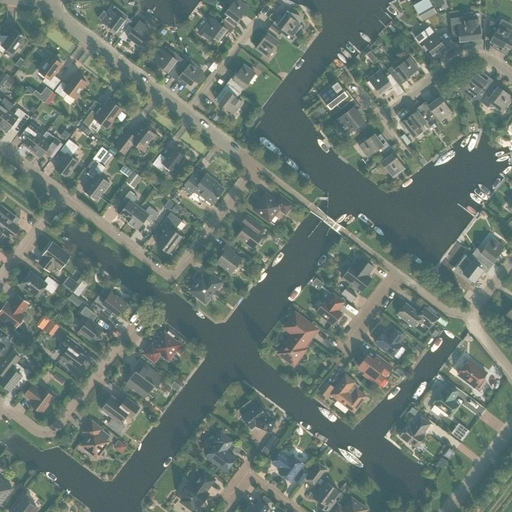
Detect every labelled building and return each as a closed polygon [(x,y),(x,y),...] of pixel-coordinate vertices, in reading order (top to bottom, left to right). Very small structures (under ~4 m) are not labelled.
[(227,15),(224,20),(230,25),(233,27),(236,22),(248,7),(238,0),(234,0),(225,13),(227,15)] [(103,11),(98,18),(116,32),(114,34),(119,37),(131,21),(127,17),(127,16),(112,5),(106,13),(103,11)] [(432,15),(428,7),(420,11),(423,18),(426,16),(426,18),(432,15)] [(279,14),(269,27),(280,35),(291,43),(294,38),(292,37),(301,26),(299,24),(300,23),(301,21),(301,18),(300,16),(299,15),(289,12),(287,15),(286,14),(283,18),(279,14)] [(464,17),(449,19),(452,35),(459,35),(460,41),(472,40),(473,45),(482,43),(478,20),(464,21),(464,17)] [(211,18),(199,34),(210,42),(213,37),(218,41),(227,30),(230,25),(224,20),(221,18),(217,23),(211,18)] [(488,29),(487,39),(490,41),(503,47),(500,52),(507,55),(511,44),(511,30),(511,31),(511,29),(511,25),(501,20),(499,24),(497,24),(496,24),(494,24),(491,25),(489,27),(488,29)] [(130,24),(122,33),(127,37),(138,45),(150,30),(139,21),(134,27),(130,24)] [(428,26),(414,36),(418,42),(425,50),(427,49),(432,55),(430,57),(433,61),(439,57),(438,55),(441,52),(439,50),(444,46),(447,50),(452,47),(443,35),(438,39),(437,37),(432,31),(428,26)] [(276,40),(280,35),(269,27),(260,39),(262,40),(256,49),(267,57),(279,42),(276,40)] [(14,29),(13,30),(6,39),(1,36),(0,37),(0,51),(2,53),(5,49),(12,55),(25,38),(14,29)] [(405,48),(404,49),(403,50),(408,55),(413,50),(409,45),(405,48)] [(152,60),(172,75),(179,67),(184,61),(184,60),(165,46),(163,50),(161,49),(152,60)] [(62,65),(51,56),(39,71),(46,77),(42,82),(53,90),(60,80),(54,75),(62,65)] [(387,70),(390,74),(396,82),(399,86),(404,82),(403,81),(418,69),(409,57),(394,69),(392,66),(387,70)] [(172,75),(171,76),(176,80),(179,77),(191,85),(194,81),(196,83),(199,82),(204,76),(204,73),(201,71),(202,70),(191,62),(190,62),(185,59),(184,60),(184,61),(179,67),(172,75)] [(255,61),(252,65),(256,68),(257,69),(260,65),(255,61)] [(232,80),(229,85),(240,93),(244,88),(255,73),(244,65),(232,80)] [(396,82),(390,74),(385,78),(380,70),(368,79),(380,94),(391,86),(396,82)] [(475,73),(463,88),(467,91),(473,95),(475,97),(476,98),(479,101),(485,93),(494,81),(489,77),(486,81),(475,73)] [(62,82),(55,91),(64,98),(71,104),(75,99),(87,83),(75,74),(67,85),(62,82)] [(4,82),(3,84),(9,88),(14,81),(9,76),(8,78),(7,79),(4,82)] [(334,81),(316,94),(328,110),(334,105),(338,110),(352,99),(345,91),(344,93),(334,81)] [(485,93),(479,101),(487,107),(494,107),(500,112),(503,108),(504,110),(511,99),(511,97),(504,91),(505,89),(494,81),(485,93)] [(215,99),(219,102),(219,103),(234,114),(243,103),(236,98),(240,93),(229,85),(227,83),(226,84),(227,84),(216,99),(215,99)] [(53,92),(45,103),(48,105),(56,95),(53,92)] [(451,112),(439,97),(423,109),(430,117),(434,114),(440,121),(451,112)] [(0,122),(13,105),(4,98),(2,101),(0,98),(0,122)] [(92,110),(83,122),(89,127),(95,119),(107,129),(122,110),(109,100),(103,107),(97,115),(92,110)] [(344,113),(334,121),(345,137),(365,122),(360,116),(364,113),(360,108),(356,111),(353,107),(356,105),(355,104),(352,100),(340,109),(344,113)] [(430,117),(423,109),(420,106),(416,109),(417,111),(402,123),(413,138),(422,131),(419,127),(424,123),(428,128),(434,123),(430,117)] [(14,115),(9,111),(0,122),(0,127),(7,133),(10,128),(17,133),(29,117),(18,109),(14,115)] [(210,118),(215,122),(218,118),(213,114),(210,118)] [(31,151),(42,136),(37,133),(40,129),(31,122),(21,135),(26,139),(22,144),(31,151)] [(156,136),(141,125),(133,136),(126,130),(114,146),(124,154),(133,143),(143,151),(149,143),(150,144),(156,136)] [(91,137),(93,133),(82,126),(80,129),(91,137)] [(62,134),(60,137),(63,138),(66,140),(70,134),(65,130),(63,132),(62,134)] [(42,136),(31,151),(40,158),(44,153),(49,157),(60,142),(46,131),(42,136)] [(359,146),(368,157),(374,152),(377,157),(389,148),(385,143),(383,145),(374,134),(359,146)] [(243,135),(239,140),(240,140),(244,144),(248,139),(244,135),(243,135)] [(406,137),(402,140),(407,145),(411,142),(406,137)] [(66,178),(78,162),(71,157),(78,147),(69,140),(60,151),(65,154),(55,169),(66,178)] [(107,151),(102,147),(94,157),(104,164),(110,156),(105,153),(107,151)] [(404,168),(392,153),(393,153),(389,148),(377,157),(393,177),(404,168)] [(174,172),(185,158),(173,149),(166,159),(160,154),(152,164),(161,171),(165,166),(174,172)] [(96,200),(109,183),(99,176),(105,168),(96,161),(86,174),(93,179),(84,191),(96,200)] [(121,168),(120,171),(128,177),(132,172),(123,166),(122,167),(121,168)] [(141,178),(134,172),(126,182),(133,188),(141,178)] [(212,204),(224,189),(217,183),(218,183),(206,174),(202,179),(194,172),(182,188),(191,195),(193,191),(199,196),(199,195),(212,204)] [(128,222),(139,207),(133,203),(138,198),(129,191),(121,201),(126,205),(118,215),(128,222)] [(175,202),(175,203),(177,204),(179,202),(175,199),(178,194),(176,192),(171,199),(175,202)] [(285,214),(293,204),(280,195),(275,201),(265,194),(253,210),(269,222),(278,209),(285,214)] [(165,206),(164,207),(169,211),(170,210),(174,203),(169,200),(166,203),(165,206)] [(177,205),(177,204),(175,203),(174,203),(170,210),(173,212),(176,209),(179,211),(181,208),(177,205)] [(0,237),(3,233),(11,239),(19,227),(15,224),(10,220),(6,218),(10,213),(0,206),(0,218),(1,218),(0,219),(0,237)] [(145,212),(139,207),(128,222),(137,230),(145,219),(151,223),(158,213),(149,206),(145,212)] [(166,230),(156,244),(169,254),(181,237),(174,231),(182,221),(170,213),(160,226),(166,230)] [(262,227),(247,216),(242,223),(245,225),(237,237),(252,249),(262,236),(258,232),(262,227)] [(475,249),(472,254),(488,267),(492,262),(504,247),(492,238),(481,253),(475,249)] [(69,257),(52,243),(42,256),(44,257),(39,264),(49,271),(54,264),(60,269),(69,257)] [(235,251),(225,244),(219,253),(222,255),(216,262),(231,273),(241,259),(233,253),(235,251)] [(467,258),(458,270),(461,271),(459,274),(470,282),(472,280),(474,281),(482,270),(484,272),(485,272),(489,267),(488,267),(472,254),(468,259),(467,258)] [(361,292),(371,279),(367,276),(368,273),(372,266),(361,258),(353,268),(349,269),(346,273),(346,277),(345,279),(361,292)] [(44,282),(30,272),(19,286),(28,292),(29,291),(37,298),(44,288),(52,294),(59,285),(48,276),(44,282)] [(221,282),(210,274),(206,279),(201,276),(190,290),(200,298),(199,299),(205,303),(209,298),(207,297),(215,287),(216,288),(221,282)] [(67,278),(62,284),(72,293),(79,284),(69,276),(67,278)] [(352,291),(346,286),(341,293),(347,298),(352,291)] [(105,300),(100,296),(97,296),(90,306),(108,319),(113,312),(117,316),(126,304),(116,296),(117,295),(116,294),(115,295),(111,292),(105,300)] [(70,297),(68,299),(71,302),(73,300),(78,304),(79,305),(82,302),(74,296),(72,294),(71,295),(71,296),(70,297)] [(333,324),(341,313),(337,310),(343,302),(333,294),(327,302),(325,300),(323,303),(320,303),(319,305),(318,307),(318,309),(316,311),(333,324)] [(27,304),(18,297),(11,307),(7,303),(0,311),(0,317),(14,329),(24,316),(20,313),(27,304)] [(397,314),(414,327),(419,320),(429,328),(437,317),(424,308),(419,314),(405,303),(397,314)] [(427,307),(426,308),(435,315),(437,312),(428,305),(427,307)] [(81,313),(88,318),(79,331),(93,342),(95,339),(98,339),(98,336),(99,336),(98,333),(97,334),(97,332),(98,331),(100,332),(103,329),(92,321),(96,315),(85,307),(81,313)] [(316,330),(295,313),(284,327),(296,336),(289,345),(286,343),(278,353),(293,365),(305,350),(303,348),(316,330)] [(48,326),(45,330),(52,336),(59,327),(51,321),(48,326)] [(181,345),(177,341),(176,342),(172,339),(176,334),(170,329),(166,334),(164,333),(154,346),(152,344),(144,354),(154,361),(160,354),(168,360),(175,351),(176,351),(181,345)] [(384,332),(375,343),(393,356),(397,359),(405,349),(401,346),(401,345),(398,343),(404,336),(394,329),(389,336),(384,332)] [(13,336),(9,341),(10,341),(14,345),(18,340),(14,336),(13,336)] [(62,343),(60,345),(67,350),(61,358),(76,369),(86,357),(79,353),(83,348),(77,344),(67,336),(62,343)] [(424,347),(417,343),(414,348),(420,353),(424,347)] [(485,355),(473,346),(471,349),(472,353),(476,356),(475,359),(478,361),(482,360),(485,355)] [(0,374),(2,376),(0,379),(0,383),(10,391),(18,380),(23,384),(32,373),(26,368),(25,370),(20,366),(16,363),(20,358),(15,355),(12,352),(11,351),(0,365),(0,374)] [(378,386),(392,368),(381,359),(377,364),(367,356),(358,367),(365,372),(363,374),(378,386)] [(135,371),(126,383),(127,384),(130,387),(145,398),(154,386),(156,388),(163,379),(139,360),(132,369),(135,371)] [(480,382),(486,373),(468,360),(458,374),(479,390),(483,384),(480,382)] [(354,382),(345,375),(334,389),(332,388),(333,387),(326,382),(319,391),(326,396),(329,393),(353,412),(365,396),(352,385),(354,382)] [(42,413),(54,397),(43,389),(41,391),(32,384),(24,395),(32,402),(30,405),(42,413)] [(127,384),(122,390),(126,392),(130,387),(127,384)] [(443,393),(442,392),(433,403),(449,415),(458,404),(452,400),(458,393),(448,386),(443,393)] [(111,396),(101,409),(103,411),(102,412),(107,416),(108,414),(113,418),(108,424),(120,433),(124,427),(120,424),(128,413),(132,416),(139,407),(126,398),(122,404),(111,396)] [(261,428),(270,432),(276,419),(267,416),(268,415),(259,403),(242,416),(251,428),(256,425),(261,428)] [(422,434),(430,424),(420,416),(412,427),(409,424),(399,437),(407,442),(407,441),(416,448),(424,436),(422,434)] [(110,436),(102,430),(102,429),(92,422),(84,432),(89,436),(81,445),(90,452),(89,453),(92,456),(100,455),(102,451),(101,451),(108,442),(106,441),(110,436)] [(433,422),(428,429),(438,436),(443,429),(433,422)] [(468,431),(463,428),(457,437),(462,441),(468,431)] [(223,434),(220,432),(213,442),(215,444),(206,457),(225,471),(235,458),(225,450),(232,441),(224,435),(223,434)] [(116,443),(114,445),(116,446),(114,448),(121,454),(127,447),(120,441),(118,440),(116,443)] [(276,444),(269,440),(260,452),(268,457),(276,444)] [(449,459),(454,452),(449,448),(443,455),(449,459)] [(281,469),(279,473),(291,482),(304,464),(292,455),(290,458),(281,452),(272,463),(281,469)] [(318,462),(305,479),(314,486),(316,483),(320,486),(313,495),(320,501),(317,505),(327,511),(336,500),(333,498),(338,492),(339,493),(339,492),(324,481),(320,478),(327,469),(318,462)] [(308,472),(302,467),(293,479),(300,484),(308,472)] [(191,482),(188,485),(186,484),(184,485),(182,486),(182,488),(182,490),(183,492),(180,496),(184,498),(181,502),(191,509),(194,506),(197,509),(208,494),(205,492),(214,480),(203,472),(194,484),(191,482)] [(0,478),(0,505),(13,489),(0,478)] [(25,491),(9,510),(11,511),(35,511),(38,509),(26,500),(30,495),(25,491)] [(263,498),(262,500),(263,501),(267,504),(270,500),(264,496),(264,497),(263,498)] [(331,511),(365,511),(368,509),(362,505),(362,506),(351,498),(343,509),(338,505),(331,511)] [(265,511),(269,508),(260,501),(255,507),(251,503),(244,511),(265,511)]
